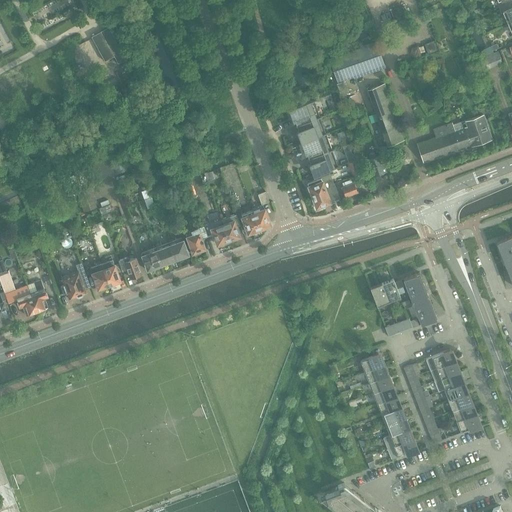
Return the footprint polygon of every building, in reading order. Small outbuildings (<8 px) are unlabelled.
[(511,1),(499,8),(502,14),(504,13),(509,24),(511,22),(511,1)] [(108,27),(101,32),(118,64),(126,59),(108,27)] [(428,54),(437,51),(434,41),(424,44),(428,54)] [(385,66),(377,43),(330,60),(338,82),(385,66)] [(499,51),(480,59),(485,71),(503,63),(499,51)] [(465,62),(474,57),(471,52),(462,57),(465,62)] [(371,124),(378,121),(387,146),(404,140),(384,83),(367,89),(376,114),(368,116),(371,124)] [(319,116),(314,101),(316,100),(316,99),(289,109),(291,115),(294,114),(295,117),(292,118),(293,121),(296,120),(298,124),(319,116)] [(300,130),(297,131),(298,135),(301,133),(302,136),(299,137),(301,142),(325,133),(320,117),(322,117),(322,116),(320,117),(319,116),(298,124),(298,125),(295,126),(298,125),(300,130)] [(436,137),(417,144),(424,162),(429,160),(445,155),(463,148),(464,151),(467,152),(471,151),(472,148),(471,145),(491,138),(483,116),(453,126),(452,124),(434,130),(436,137)] [(306,147),(307,149),(304,151),(305,154),(308,153),(310,157),(331,149),(326,134),(328,133),(328,132),(326,133),(325,133),(301,142),(303,148),(306,147)] [(244,142),(241,134),(234,136),(237,144),(244,142)] [(379,148),(382,156),(389,154),(386,146),(379,148)] [(332,150),(334,149),(332,150),(331,149),(310,157),(310,158),(307,159),(310,158),(312,163),(309,164),(310,167),(313,166),(314,169),(311,170),(313,176),(340,166),(340,165),(338,166),(332,150)] [(380,155),(375,156),(373,152),(369,154),(370,158),(367,159),(373,176),(379,174),(380,175),(383,174),(384,172),(386,172),(380,155)] [(409,165),(411,160),(410,156),(406,153),(401,155),(399,159),(400,164),(404,166),(409,165)] [(109,159),(103,161),(109,176),(115,174),(109,159)] [(103,161),(97,163),(103,178),(109,176),(103,161)] [(97,163),(92,165),(97,181),(103,178),(97,163)] [(92,165),(86,167),(91,183),(97,181),(92,165)] [(214,170),(207,173),(208,174),(210,179),(216,176),(214,172),(214,170)] [(330,174),(307,183),(316,207),(317,207),(317,208),(325,205),(324,204),(330,202),(330,201),(339,198),(330,174)] [(342,188),(345,196),(345,197),(357,192),(357,191),(354,184),(354,183),(341,188),(342,188)] [(88,187),(77,191),(79,198),(91,194),(89,187),(88,187)] [(77,191),(84,212),(96,208),(96,207),(94,201),(82,205),(79,198),(77,191)] [(234,192),(229,194),(233,203),(238,202),(234,192)] [(265,192),(258,194),(261,205),(269,202),(265,192)] [(91,194),(79,198),(82,205),(94,201),(91,194)] [(110,204),(99,208),(101,215),(112,211),(110,204)] [(264,208),(253,212),(259,229),(260,229),(260,230),(266,228),(265,227),(270,225),(264,208)] [(241,214),(242,217),(245,225),(243,226),(244,229),(246,228),(248,233),(253,231),(253,233),(259,231),(258,229),(259,229),(253,212),(252,210),(241,214)] [(234,238),(240,236),(236,226),(240,225),(236,213),(220,219),(228,240),(230,240),(230,241),(234,240),(234,238)] [(210,224),(204,226),(208,236),(213,234),(217,244),(223,242),(223,244),(227,242),(227,241),(228,240),(220,219),(209,223),(210,224)] [(193,234),(186,236),(193,253),(194,253),(194,255),(200,253),(200,251),(205,249),(201,238),(208,236),(204,226),(192,231),(193,234)] [(511,236),(498,242),(507,265),(511,278),(511,236)] [(182,257),(188,255),(183,240),(169,245),(175,260),(176,259),(178,260),(181,259),(182,257)] [(169,245),(156,250),(161,265),(163,265),(164,265),(167,264),(168,263),(175,260),(169,245)] [(156,250),(142,255),(147,270),(154,268),(156,268),(159,267),(159,266),(161,265),(156,250)] [(101,263),(103,269),(109,285),(110,284),(110,286),(116,284),(115,283),(120,281),(117,273),(122,271),(118,260),(116,253),(111,255),(112,259),(101,263)] [(1,258),(0,257),(0,280),(4,292),(8,301),(8,302),(16,299),(20,308),(23,306),(26,315),(28,314),(30,315),(34,314),(35,312),(37,311),(27,286),(15,290),(8,271),(6,272),(1,258)] [(118,260),(122,271),(127,270),(130,277),(135,275),(136,276),(139,275),(139,274),(141,273),(135,257),(129,260),(127,257),(118,260)] [(88,261),(82,263),(84,269),(90,267),(88,261)] [(63,285),(61,286),(64,294),(66,293),(67,293),(69,299),(77,296),(78,297),(82,296),(83,294),(86,293),(85,289),(91,287),(84,269),(82,263),(82,262),(76,265),(78,271),(61,277),(64,285),(63,285)] [(101,263),(90,267),(92,273),(98,289),(103,287),(103,289),(109,287),(108,285),(109,285),(103,269),(101,263)] [(437,318),(419,272),(403,279),(421,324),(437,318)] [(393,278),(381,283),(388,301),(400,296),(397,289),(394,282),(393,278)] [(401,280),(394,282),(397,289),(404,286),(401,280)] [(41,281),(27,286),(37,311),(39,310),(41,311),(44,310),(45,308),(48,307),(45,298),(48,297),(44,288),(41,281)] [(370,287),(370,288),(371,291),(373,295),(377,305),(388,301),(381,283),(371,287),(370,287)] [(4,302),(0,303),(0,325),(1,326),(4,325),(4,323),(6,323),(5,321),(9,320),(5,309),(6,309),(4,303),(8,302),(8,301),(4,292),(1,294),(4,302)] [(416,318),(410,321),(412,327),(418,325),(416,318)] [(431,357),(426,359),(430,370),(454,361),(449,350),(431,357)] [(378,353),(360,361),(364,372),(383,365),(378,353)] [(430,370),(434,381),(458,372),(454,361),(430,370)] [(417,363),(404,368),(409,379),(417,375),(421,374),(417,363)] [(387,375),(383,365),(364,372),(369,382),(387,375)] [(444,389),(462,382),(458,372),(434,381),(438,391),(444,389)] [(391,386),(387,375),(369,382),(373,393),(391,386)] [(424,384),(421,386),(417,375),(409,379),(413,389),(425,385),(424,384)] [(444,389),(448,400),(466,393),(462,382),(444,389)] [(395,396),(391,386),(373,393),(377,403),(395,396)] [(421,386),(413,389),(417,400),(425,397),(429,395),(426,389),(423,391),(421,386)] [(448,400),(452,411),(470,404),(466,393),(448,400)] [(399,407),(395,396),(377,403),(381,414),(399,407)] [(425,397),(417,400),(421,411),(430,407),(425,397)] [(452,411),(456,421),(475,414),(470,404),(452,411)] [(403,418),(399,407),(381,414),(385,425),(403,418)] [(434,418),(430,407),(421,411),(425,421),(434,418)] [(461,432),(479,425),(475,414),(456,421),(461,432)] [(407,428),(403,418),(385,425),(389,435),(407,428)] [(438,429),(434,418),(425,421),(429,432),(438,429)] [(407,428),(389,435),(384,438),(388,448),(412,439),(407,428)] [(429,432),(434,443),(442,440),(438,429),(429,432)] [(388,448),(392,459),(416,450),(412,439),(388,448)] [(367,463),(369,468),(375,466),(371,455),(365,458),(367,463)] [(380,511),(374,507),(374,508),(345,485),(339,488),(339,489),(325,495),(327,500),(326,502),(338,511),(380,511)]
